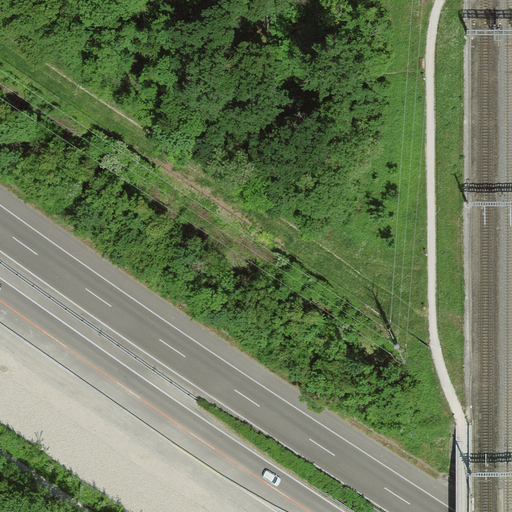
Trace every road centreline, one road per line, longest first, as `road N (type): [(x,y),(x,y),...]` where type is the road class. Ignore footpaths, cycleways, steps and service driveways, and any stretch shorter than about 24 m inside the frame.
road 1 (motorway): [(422,511),(0,227)]
road 2 (motorway): [(0,300),(310,511)]
